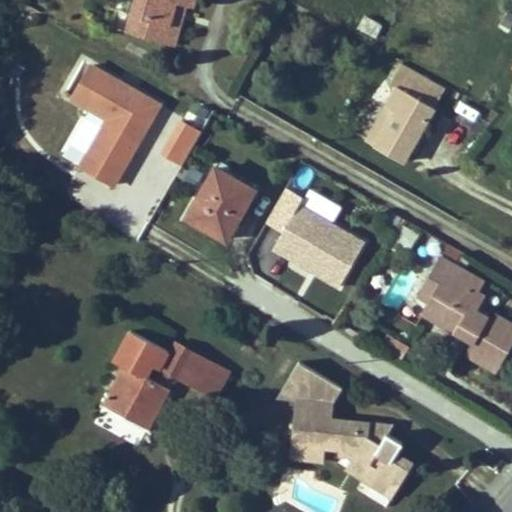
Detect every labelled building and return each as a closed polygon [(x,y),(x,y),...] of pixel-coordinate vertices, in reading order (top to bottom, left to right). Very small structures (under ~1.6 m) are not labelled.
[(137,0),(129,31),(166,42),(178,0),(187,3),(193,5),(194,0),(137,0)] [(175,45),(187,3),(178,0),(166,42),(175,45)] [(401,86),(389,108),(398,113),(379,146),(407,162),(447,89),(404,65),(395,82),(401,86)] [(120,190),(159,99),(84,67),(68,105),(82,111),(59,164),(120,190)] [(370,142),(379,146),(398,113),(389,108),(370,142)] [(158,158),(183,170),(201,133),(176,121),(158,158)] [(227,237),(256,188),(217,166),(189,215),(227,237)] [(261,249),(341,292),(368,242),(281,195),(263,229),(270,233),(261,249)] [(476,342),(469,354),(499,370),(511,346),(511,322),(495,313),(492,318),(477,310),(485,295),(480,292),(486,282),(443,256),(432,276),(442,282),(431,303),(426,313),(476,342)] [(442,282),(432,276),(421,297),(431,303),(442,282)] [(103,404),(149,429),(171,390),(156,382),(149,378),(156,364),(164,368),(178,376),(198,387),(211,362),(177,343),(172,353),(131,331),(115,360),(124,364),(103,404)] [(225,369),(211,362),(198,387),(212,395),(225,369)] [(281,399),(298,401),(337,404),(345,390),(302,365),(281,399)] [(171,390),(178,376),(164,368),(156,382),(171,390)] [(336,421),(337,404),(298,401),(296,417),(336,421)] [(372,425),(336,421),(296,417),(293,453),(328,456),(329,451),(341,453),(341,457),(356,459),(377,473),(370,485),(394,499),(414,467),(398,456),(405,445),(388,434),(381,444),(370,437),(372,425)] [(370,437),(381,444),(388,434),(392,426),(372,425),(370,437)] [(293,453),(292,461),(327,464),(328,456),(293,453)] [(370,485),(377,473),(356,459),(348,471),(370,485)]
